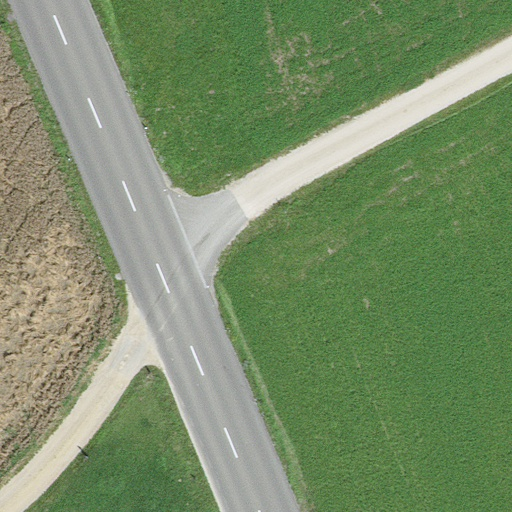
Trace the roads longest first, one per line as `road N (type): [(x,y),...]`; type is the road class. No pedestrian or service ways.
road 1 (track): [(511,37),(154,277),(129,352),(57,453),(1,511)]
road 2 (tertiary): [(252,511),(40,0)]
